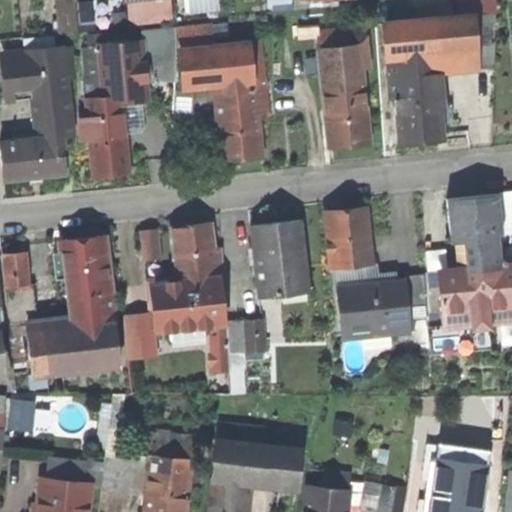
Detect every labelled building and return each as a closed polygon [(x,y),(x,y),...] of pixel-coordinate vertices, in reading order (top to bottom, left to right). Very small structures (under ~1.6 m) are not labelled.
[(74,0),(56,0),(61,36),(79,33),(74,0)] [(129,4),(131,29),(172,25),(170,0),(122,0),(123,5),(129,4)] [(396,65),(401,148),(445,146),(441,77),(479,75),(476,19),(382,24),(384,65),(396,65)] [(319,43),(328,152),(374,149),(366,73),(372,72),(369,40),(360,40),(359,20),(300,23),(300,40),(319,43)] [(177,50),(215,46),(213,26),(177,31),(177,50)] [(142,33),(143,43),(146,72),(162,85),(176,85),(177,50),(177,31),(142,33)] [(177,50),(181,95),(213,92),(220,165),(266,161),(262,121),(274,120),(266,41),(215,46),(177,50)] [(79,121),(82,143),(90,142),(93,177),(128,174),(124,136),(145,134),(142,105),(149,105),(146,72),(143,43),(80,49),(87,120),(79,121)] [(0,135),(0,186),(0,190),(68,183),(64,142),(76,141),(69,83),(76,83),(72,49),(1,57),(7,106),(28,104),(31,133),(0,135)] [(465,267),(436,270),(442,333),(511,327),(511,265),(501,266),(498,234),(504,233),(500,197),(446,202),(450,248),(463,247),(465,267)] [(369,208),(325,213),(340,349),(414,340),(407,281),(378,284),(369,208)] [(249,228),(257,302),(310,296),(302,223),(249,228)] [(172,283),(222,278),(220,255),(212,255),(209,228),(172,232),(176,271),(172,283)] [(25,322),(31,380),(120,371),(107,240),(60,245),(67,318),(25,322)] [(2,257),(5,291),(29,289),(27,255),(2,257)] [(227,323),(222,278),(172,283),(149,285),(152,315),(154,338),(216,332),(227,331),(227,323)] [(154,338),(152,315),(124,318),(129,365),(158,361),(154,338)] [(264,322),(227,323),(227,331),(229,376),(230,398),(248,397),(246,365),(266,364),(264,322)] [(217,377),(229,376),(227,331),(216,332),(216,339),(209,339),(211,371),(217,370),(217,377)] [(8,379),(0,379),(0,396),(7,397),(19,397),(8,379)] [(431,387),(419,388),(420,402),(431,401),(431,387)] [(13,402),(10,434),(31,436),(34,404),(13,402)] [(217,439),(266,445),(268,429),(218,423),(217,439)] [(152,431),(149,459),(193,464),(197,437),(152,431)] [(217,439),(208,511),(250,511),(253,491),(299,496),(304,449),(266,445),(217,439)] [(45,481),(94,487),(101,487),(104,459),(85,457),(84,462),(47,458),(45,481)] [(101,495),(145,499),(149,463),(104,459),(101,487),(101,495)] [(145,499),(143,511),(187,511),(193,464),(149,459),(149,463),(145,499)] [(322,490),(351,493),(353,475),(324,472),(322,490)] [(39,479),(34,511),(91,511),(94,487),(45,481),(39,479)] [(441,484),(412,482),(409,511),(505,511),(507,490),(460,486),(460,480),(442,479),(441,484)] [(306,489),(303,511),(349,511),(351,493),(322,490),(306,489)]
